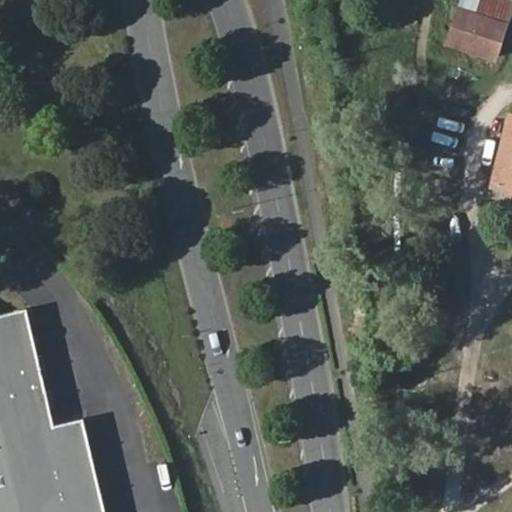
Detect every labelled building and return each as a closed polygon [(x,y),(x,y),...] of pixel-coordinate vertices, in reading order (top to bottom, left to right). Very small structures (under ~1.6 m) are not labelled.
[(511,3),(511,0),(462,0),(461,6),(507,21),(511,3)] [(449,42),(495,57),(507,21),(461,6),(449,42)] [(511,116),(510,116),(492,184),(511,189),(511,116)] [(430,292),(442,294),(449,251),(437,250),(430,292)] [(58,431),(30,313),(24,315),(51,432),(58,431)] [(0,320),(0,511),(99,511),(81,426),(58,431),(51,432),(24,315),(0,320)] [(99,511),(105,511),(86,425),(81,426),(99,511)]
